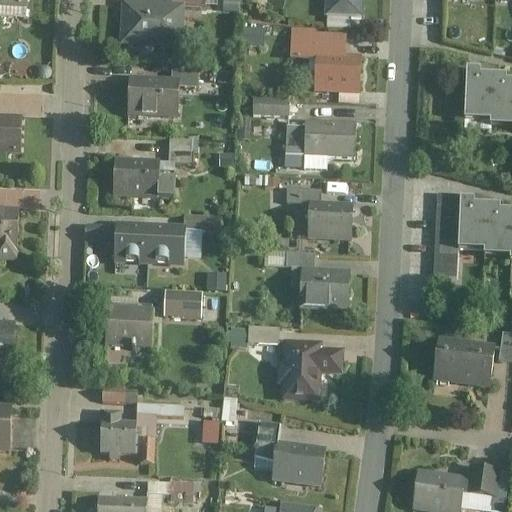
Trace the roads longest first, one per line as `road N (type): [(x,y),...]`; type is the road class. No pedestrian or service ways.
road 1 (residential): [(49,511),(68,243),(71,0)]
road 2 (residential): [(379,423),(405,0)]
road 3 (residential): [(379,423),(511,441)]
